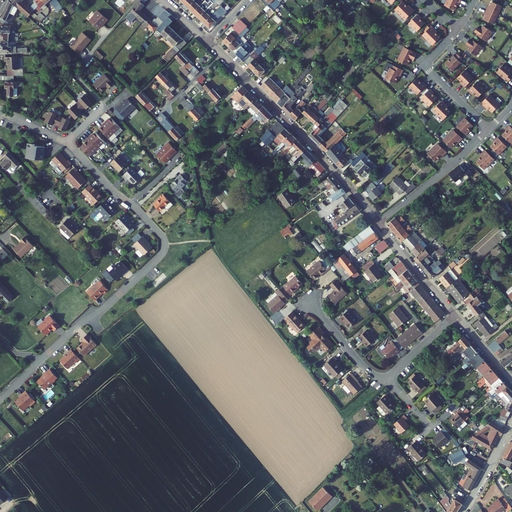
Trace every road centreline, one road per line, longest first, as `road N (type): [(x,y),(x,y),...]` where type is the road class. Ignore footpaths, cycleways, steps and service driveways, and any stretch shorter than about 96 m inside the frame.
road 1 (residential): [(66,142),(161,234),(163,251),(0,398)]
road 2 (residential): [(208,41),(378,223)]
road 3 (residential): [(66,142),(104,108),(76,71),(138,0)]
road 4 (residential): [(378,223),(488,129)]
road 5 (residential): [(459,26),(427,64),(488,129)]
